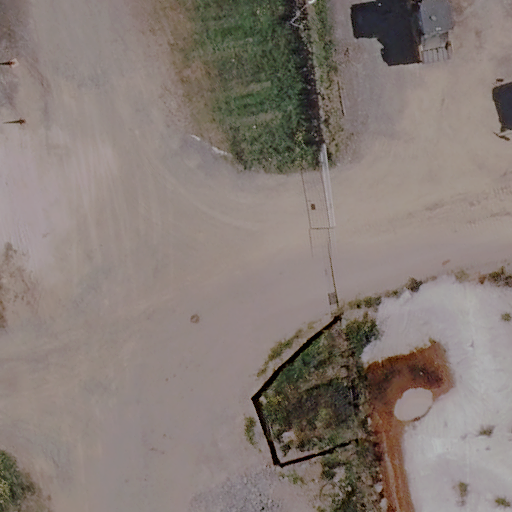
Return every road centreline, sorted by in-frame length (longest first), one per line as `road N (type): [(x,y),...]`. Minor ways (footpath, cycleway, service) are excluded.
road 1 (track): [(335,267),(132,326)]
road 2 (track): [(335,267),(511,210)]
